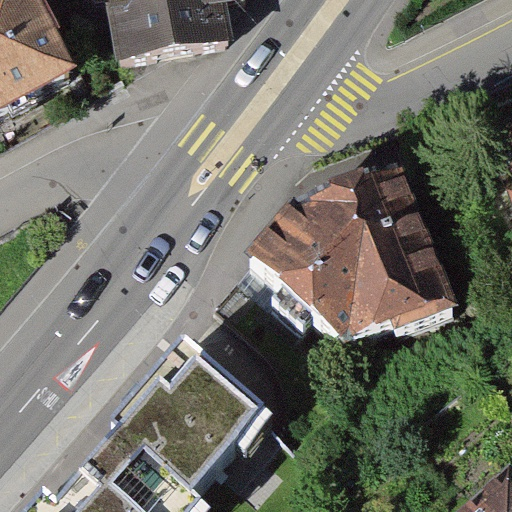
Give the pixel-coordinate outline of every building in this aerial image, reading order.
[(28,0),(0,0),(0,121),(71,83),(28,0)] [(246,0),(108,0),(123,71),(228,52),(222,6),(246,2),(246,0)] [(511,129),(455,153),(499,258),(511,252),(511,129)] [(335,218),(315,201),(244,283),(299,331),(352,353),(455,308),(403,189),(335,218)] [(31,511),(195,511),(271,423),(177,343),(117,413),(31,511)] [(472,511),(452,491),(429,511),(472,511)]
